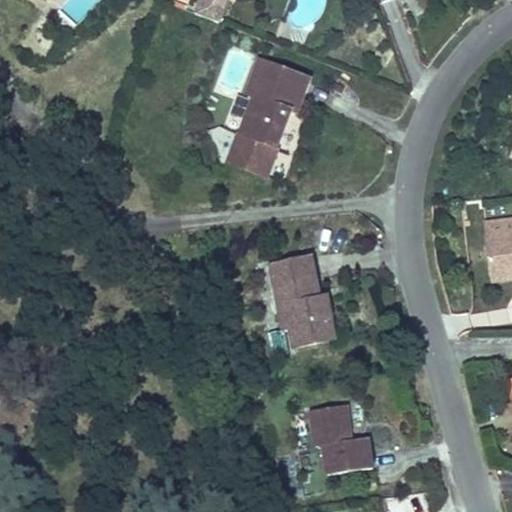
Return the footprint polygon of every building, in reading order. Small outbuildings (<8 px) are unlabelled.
[(231,0),(201,0),(196,15),(222,25),(231,0)] [(291,113),(298,115),(312,81),(262,60),(248,96),(253,98),(238,134),(276,150),(291,113)] [(511,230),(511,217),(485,220),(486,233),(511,230)] [(511,230),(486,233),(491,273),(511,270),(511,230)] [(316,326),(336,323),(331,298),(321,300),(314,259),(272,266),(285,331),(292,330),(296,349),(319,344),(316,326)] [(492,282),(511,278),(511,270),(491,273),(492,282)] [(319,344),(340,341),(336,323),(316,326),(319,344)] [(32,408),(0,391),(0,463),(4,466),(32,408)] [(374,441),(352,443),(348,408),(313,412),(318,450),(326,449),(330,479),(377,472),(374,441)]
